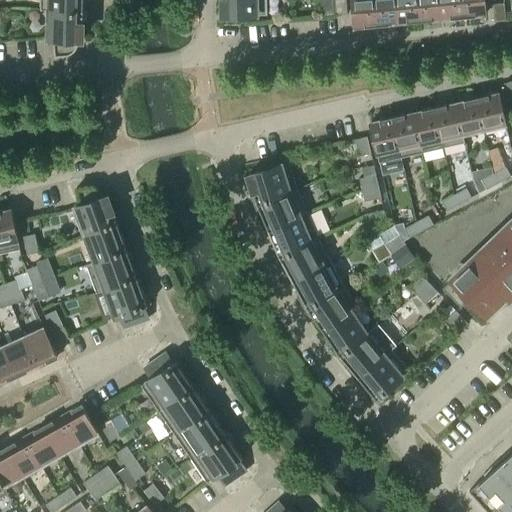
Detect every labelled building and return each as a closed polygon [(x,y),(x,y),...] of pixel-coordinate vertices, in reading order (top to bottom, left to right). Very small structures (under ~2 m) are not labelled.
[(83,0),(41,0),(41,10),(50,10),(50,9),(84,10),(83,0)] [(222,0),(223,15),(267,14),(267,0),(222,0)] [(348,14),(346,0),(333,0),(335,15),(348,14)] [(377,25),(374,0),(352,0),(355,26),(365,25),(365,26),(377,25)] [(396,0),(374,0),(377,25),(390,24),(390,23),(399,22),(396,0)] [(396,0),(399,22),(408,21),(408,22),(420,21),(418,0),(396,0)] [(418,0),(420,21),(433,20),(433,18),(442,18),(440,0),(418,0)] [(461,0),(440,0),(442,18),(451,17),(451,18),(464,17),(461,0)] [(484,0),(461,0),(464,17),(476,16),(476,14),(486,13),(484,0)] [(493,4),(495,22),(506,21),(504,3),(493,4)] [(50,9),(50,10),(49,39),(53,39),(55,56),(67,55),(69,55),(71,54),(73,53),(74,51),(75,50),(77,48),(78,46),(78,45),(78,43),(79,41),(79,40),(83,40),(84,10),(50,9)] [(489,94),(476,97),(484,129),(506,124),(499,93),(489,95),(489,94)] [(464,101),(456,103),(463,134),(484,129),(476,97),(464,100),(464,101)] [(447,104),(434,107),(444,147),(464,142),(462,134),(463,134),(456,103),(447,105),(447,104)] [(444,147),(434,107),(422,109),(422,111),(414,113),(423,152),(444,147)] [(404,113),(392,116),(402,157),(423,152),(414,113),(405,115),(404,113)] [(402,157),(392,116),(380,119),(380,120),(370,123),(379,162),(402,157)] [(359,157),(371,154),(367,136),(355,139),(359,157)] [(257,203),(297,188),(289,162),(248,174),(257,203)] [(494,173),(499,182),(511,176),(506,166),(494,173)] [(499,182),(494,173),(481,179),(487,189),(499,182)] [(362,190),(379,186),(376,174),(360,178),(362,190)] [(86,234),(118,223),(108,195),(104,196),(103,194),(103,193),(101,191),(100,189),(99,188),(97,187),(96,186),(94,186),(91,185),(89,185),(76,188),(80,205),(76,206),(86,234)] [(381,197),(379,186),(362,190),(365,201),(381,197)] [(467,187),(454,194),(460,204),(472,197),(467,187)] [(297,188),(257,203),(268,229),(307,213),(297,188)] [(460,204),(454,194),(442,201),(447,210),(460,204)] [(1,211),(0,210),(0,253),(20,249),(11,209),(1,212),(1,211)] [(384,209),(368,214),(371,225),(387,221),(384,209)] [(307,213),(268,229),(280,256),(318,237),(307,213)] [(429,215),(416,221),(421,231),(434,224),(429,215)] [(421,231),(416,221),(404,228),(409,238),(421,231)] [(118,223),(86,234),(96,262),(128,250),(118,223)] [(511,226),(509,224),(490,242),(511,265),(511,226)] [(27,254),(39,252),(35,233),(23,236),(27,254)] [(406,244),(400,235),(386,244),(392,254),(406,244)] [(318,237),(280,256),(293,281),(323,265),(323,266),(331,261),(318,237)] [(511,265),(490,242),(470,261),(505,297),(511,290),(511,265)] [(413,254),(406,244),(392,254),(399,264),(413,254)] [(128,250),(96,262),(87,265),(97,292),(106,289),(138,277),(128,250)] [(505,297),(470,261),(443,287),(461,307),(470,299),(486,315),(505,297)] [(33,285),(44,280),(38,264),(26,269),(33,285)] [(323,265),(293,281),(307,306),(336,289),(323,266),(323,265)] [(422,275),(414,282),(410,286),(418,294),(430,283),(422,275)] [(148,305),(138,277),(106,289),(116,316),(120,315),(125,327),(148,319),(144,306),(148,305)] [(19,289),(20,289),(17,280),(3,285),(6,294),(7,294),(19,289)] [(44,280),(33,285),(39,300),(50,296),(44,280)] [(430,283),(418,294),(426,303),(438,292),(430,283)] [(336,289),(307,306),(323,330),(351,311),(352,312),(359,307),(343,284),(336,289)] [(19,289),(7,294),(11,304),(25,299),(22,289),(20,289),(19,289)] [(6,294),(0,296),(0,307),(11,304),(7,294),(6,294)] [(45,315),(53,332),(64,327),(56,309),(45,315)] [(468,323),(456,310),(446,319),(459,332),(468,323)] [(366,334),(352,312),(351,311),(323,330),(339,354),(366,334)] [(63,327),(53,332),(58,342),(68,337),(63,327)] [(44,328),(24,337),(37,366),(58,356),(44,328)] [(366,334),(339,354),(358,376),(384,354),(366,334)] [(37,366),(24,337),(5,346),(18,375),(37,366)] [(0,382),(18,375),(5,346),(0,348),(0,382)] [(391,348),(384,354),(358,376),(377,399),(409,369),(391,348)] [(158,409),(193,385),(177,361),(173,363),(166,352),(145,367),(152,377),(142,385),(158,409)] [(193,385),(158,409),(175,433),(209,409),(193,385)] [(82,404),(63,415),(78,443),(98,432),(82,404)] [(226,433),(209,409),(175,433),(191,457),(226,433)] [(63,415),(44,426),(60,453),(78,443),(63,415)] [(110,441),(121,435),(111,419),(100,425),(110,441)] [(60,453),(44,426),(26,436),(41,464),(60,453)] [(226,433),(191,457),(207,481),(218,474),(226,485),(246,471),(239,460),(243,457),(226,433)] [(26,436),(7,447),(23,474),(41,464),(26,436)] [(126,466),(136,459),(127,445),(117,452),(126,466)] [(7,447),(0,450),(0,480),(3,486),(4,485),(23,474),(7,447)] [(511,511),(511,450),(511,449),(483,474),(485,476),(469,490),(488,511),(511,511)] [(146,473),(136,459),(126,466),(136,480),(146,473)] [(102,483),(114,474),(108,465),(96,474),(102,483)] [(126,466),(117,472),(130,490),(139,484),(136,480),(126,466)] [(102,483),(96,474),(84,482),(90,491),(102,483)] [(114,474),(102,483),(109,492),(121,483),(118,479),(114,474)] [(0,480),(0,497),(8,493),(4,485),(3,486),(0,480)] [(102,483),(90,491),(96,500),(109,492),(102,483)] [(155,505),(165,497),(153,483),(144,490),(155,505)] [(71,487),(59,495),(65,504),(77,496),(71,487)] [(53,511),(65,504),(59,495),(46,504),(52,511),(53,511)] [(68,509),(70,511),(83,511),(87,510),(81,501),(68,509)] [(293,511),(290,509),(287,511),(279,502),(267,511),(293,511)]
